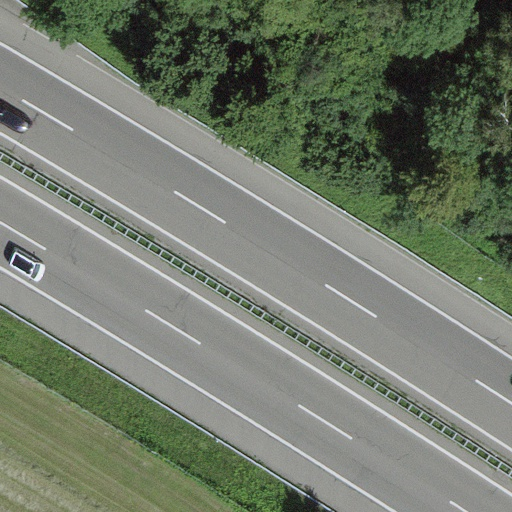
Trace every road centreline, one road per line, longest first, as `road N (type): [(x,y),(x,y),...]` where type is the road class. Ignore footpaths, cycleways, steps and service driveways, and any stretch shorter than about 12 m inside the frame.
road 1 (motorway): [(511,401),(0,85)]
road 2 (motorway): [(0,224),(464,511)]
